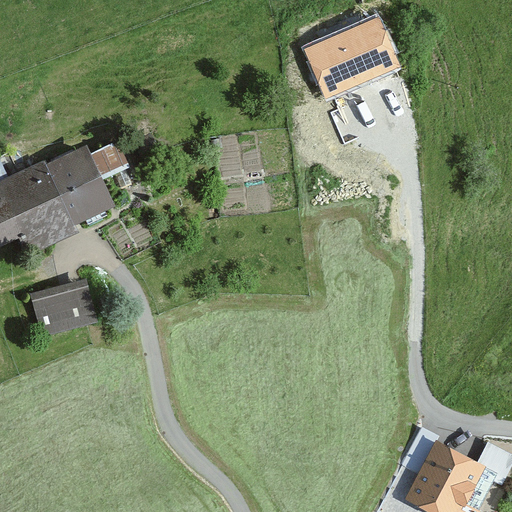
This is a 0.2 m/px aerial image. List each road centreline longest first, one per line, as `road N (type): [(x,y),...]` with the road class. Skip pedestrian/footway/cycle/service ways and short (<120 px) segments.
road 1 (residential): [(511,428),(423,408),(416,395),(404,156)]
road 2 (track): [(245,511),(159,401),(150,336),(116,264)]
